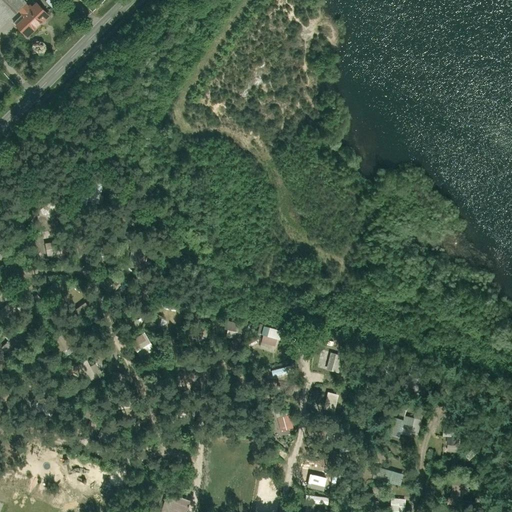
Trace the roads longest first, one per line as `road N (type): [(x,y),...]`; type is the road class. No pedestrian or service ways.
road 1 (track): [(192,511),(200,473),(183,453),(162,445),(128,456),(0,427)]
road 2 (tertiary): [(0,120),(120,0)]
